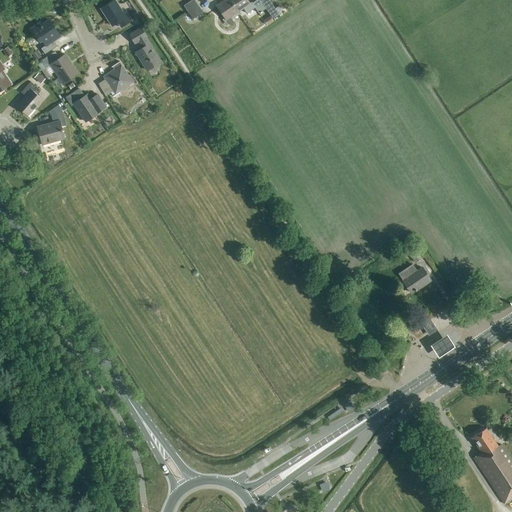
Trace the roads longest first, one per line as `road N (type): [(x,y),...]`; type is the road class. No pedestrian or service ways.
road 1 (primary): [(142,420),(0,206)]
road 2 (primary): [(388,404),(237,489)]
road 3 (primary): [(254,511),(388,404)]
road 4 (unclassified): [(326,511),(391,426),(418,407)]
road 5 (primary): [(408,391),(511,322)]
